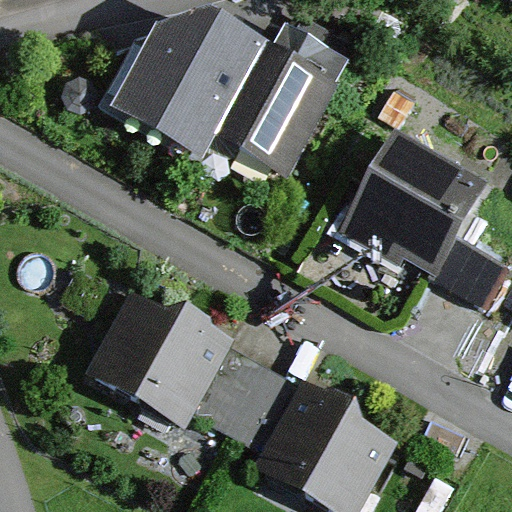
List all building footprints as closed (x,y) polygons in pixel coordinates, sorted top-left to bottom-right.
[(0,0),(0,18),(19,0),(0,0)] [(163,53),(125,113),(208,164),(216,150),(288,195),(358,83),(290,41),(278,60),(237,34),(163,53)] [(504,196),(412,148),(363,242),(455,289),(504,196)] [(240,360),(148,310),(106,384),(199,435),(240,360)] [(377,511),(412,450),(317,398),(275,473),(346,511),(377,511)]
